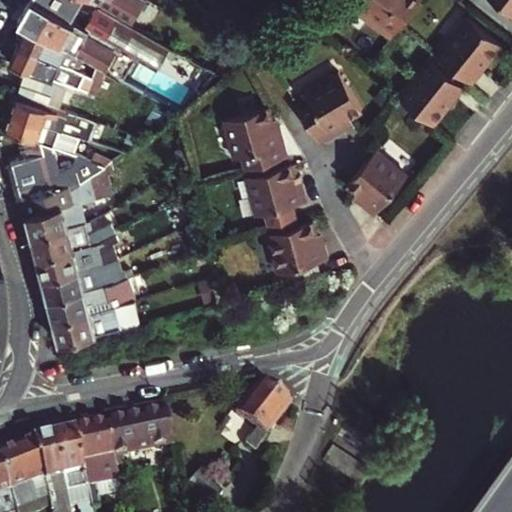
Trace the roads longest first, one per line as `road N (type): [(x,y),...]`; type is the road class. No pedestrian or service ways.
road 1 (residential): [(2,413),(324,347)]
road 2 (residential): [(382,266),(511,111)]
road 3 (residential): [(2,413),(18,383),(23,345),(0,228)]
road 4 (residential): [(382,266),(355,243),(288,108)]
road 5 (residential): [(269,511),(301,449),(324,347)]
